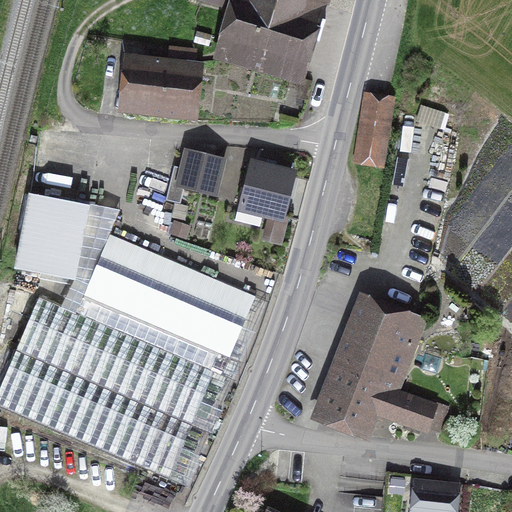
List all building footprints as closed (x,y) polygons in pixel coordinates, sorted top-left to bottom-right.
[(226,54),(294,72),(313,0),(205,0),(238,8),(226,54)] [(126,110),(196,118),(202,69),(194,68),(196,52),(172,50),(170,68),(132,63),(126,110)] [(367,94),(360,161),(382,164),(389,96),(367,94)] [(218,190),(225,158),(188,150),(184,166),(175,164),(168,197),(180,200),(184,183),(218,190)] [(296,168),(252,157),(239,207),(271,215),(266,235),(279,238),(296,168)] [(69,260),(82,190),(29,182),(19,252),(69,260)] [(221,372),(254,294),(110,232),(79,311),(216,366),(221,372)] [(40,292),(18,350),(191,425),(216,366),(79,311),(40,292)] [(443,416),(392,396),(393,393),(418,331),(403,325),(366,311),(326,410),(364,425),(371,406),(386,412),(436,432),(443,416)] [(0,405),(167,478),(191,425),(18,350),(0,391),(0,405)] [(457,511),(459,491),(417,488),(415,511),(457,511)]
